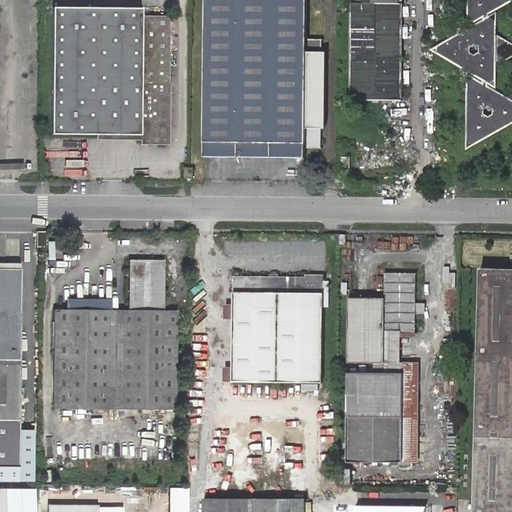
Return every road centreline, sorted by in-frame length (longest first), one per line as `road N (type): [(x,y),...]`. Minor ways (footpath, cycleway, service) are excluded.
road 1 (unclassified): [(511,210),(0,206)]
road 2 (unknown): [(433,210),(434,452)]
